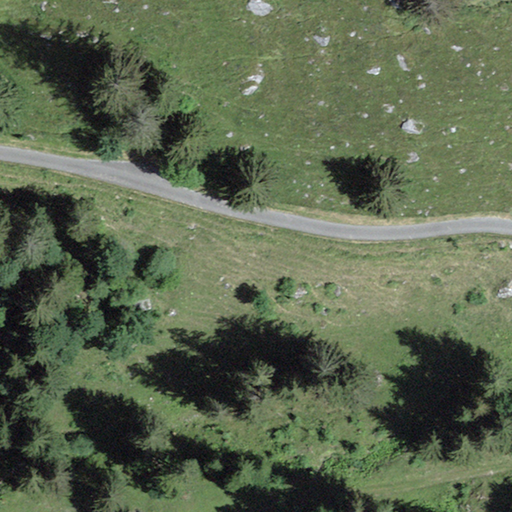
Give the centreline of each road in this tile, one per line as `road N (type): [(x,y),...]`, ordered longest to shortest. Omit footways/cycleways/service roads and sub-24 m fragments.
road 1 (unclassified): [(0,154),(325,229),(511,228)]
road 2 (track): [(263,511),(511,464)]
